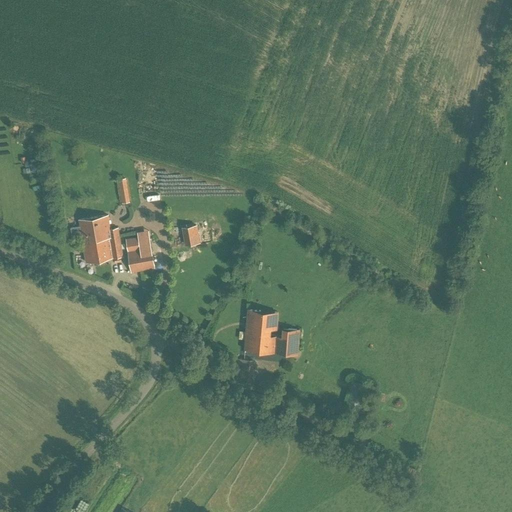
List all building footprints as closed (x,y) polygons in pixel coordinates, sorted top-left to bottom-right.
[(118,178),(121,202),(129,201),(127,177),(118,178)] [(109,214),(79,219),(81,229),(72,231),(73,241),(82,239),(83,244),(94,242),(93,239),(120,236),(119,227),(111,229),(109,214)] [(182,228),(185,247),(200,244),(196,224),(182,228)] [(131,242),(130,241),(126,241),(131,272),(155,268),(151,239),(149,230),(137,232),(139,241),(131,242)] [(94,242),(83,244),(86,262),(123,256),(120,236),(93,239),(94,242)] [(277,328),(278,311),(248,309),(245,349),(298,354),(300,329),(283,328),(282,336),(270,335),(271,328),(277,328)] [(237,358),(236,379),(251,380),(253,359),(237,358)] [(368,383),(353,379),(345,409),(361,413),(368,383)]
